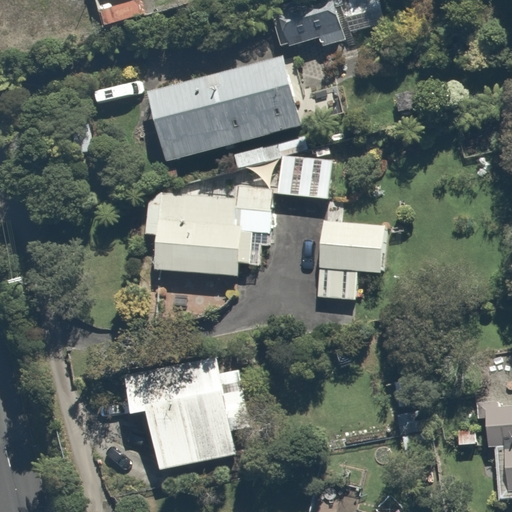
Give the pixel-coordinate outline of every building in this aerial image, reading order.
[(279,51),(322,43),(324,55),(351,50),(349,38),(342,0),(302,0),(271,6),(279,51)] [(303,55),(280,54),(153,95),(158,113),(129,122),(141,162),(171,152),(175,165),(302,124),(303,55)] [(336,162),(287,157),(283,196),(333,201),(336,162)] [(163,238),(161,270),(246,276),(247,265),(264,267),(265,249),(276,250),(281,188),(240,185),(239,208),(154,202),(151,237),(163,238)] [(330,219),(320,296),(365,302),(368,274),(396,278),(403,229),(330,219)] [(161,413),(169,470),(246,459),(241,424),(257,421),(248,365),(134,383),(139,417),(161,413)] [(511,403),(490,404),(490,448),(510,448),(511,488),(511,487),(511,403)]
